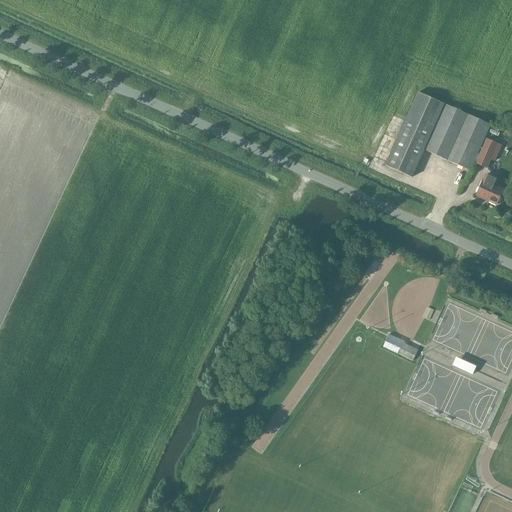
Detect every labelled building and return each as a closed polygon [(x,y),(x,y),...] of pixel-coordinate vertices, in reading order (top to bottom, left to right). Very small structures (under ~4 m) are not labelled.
[(469,171),(470,169),(489,125),(459,111),(417,93),(384,167),(412,179),(424,151),(438,158),(469,171)] [(498,144),(487,139),(476,165),(487,170),(498,144)] [(475,196),(495,204),(503,188),(497,185),(499,181),(491,178),(486,175),(483,182),(482,181),(475,196)] [(396,351),(398,345),(384,338),(381,344),(396,351)] [(403,346),(399,355),(412,361),(417,352),(403,346)] [(456,360),(477,369),(481,359),(461,350),(456,360)]
